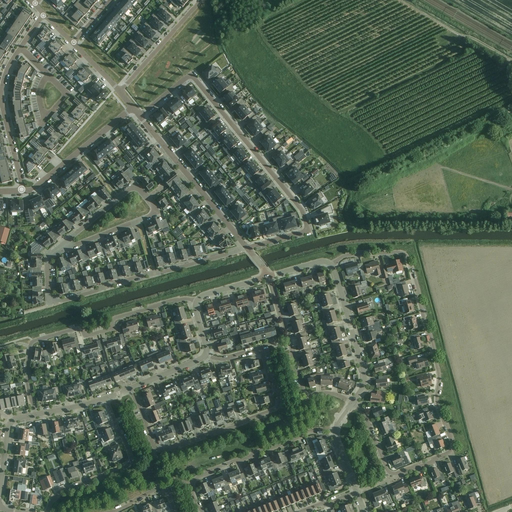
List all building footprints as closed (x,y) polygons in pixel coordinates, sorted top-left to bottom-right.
[(79,0),(78,0),(76,3),(88,13),(93,6),(87,0),(84,4),(79,0)] [(129,10),(132,6),(126,0),(124,0),(124,1),(123,0),(121,3),(122,3),(129,10)] [(88,13),(76,3),(74,6),(78,10),(75,14),(82,19),(88,13)] [(122,3),(118,8),(125,14),(129,10),(122,3)] [(157,14),(167,23),(169,20),(168,20),(171,17),(167,15),(168,14),(165,13),(164,12),(167,9),(162,5),(159,8),(161,9),(157,14)] [(25,8),(22,12),(31,18),(34,14),(32,12),(25,8)] [(115,9),(113,11),(114,12),(121,18),(125,14),(118,8),(116,10),(115,9)] [(31,18),(22,12),(19,17),(28,23),(31,18)] [(114,12),(110,16),(117,23),(121,18),(114,12)] [(67,13),(64,16),(75,26),(82,19),(75,14),(72,17),(67,13)] [(153,18),(149,22),(159,31),(162,29),(161,28),(163,26),(160,23),(158,21),(157,20),(159,18),(154,13),(152,16),(153,18)] [(106,21),(113,27),(117,23),(110,16),(109,18),(108,17),(106,20),(106,21)] [(19,17),(16,21),(25,27),(28,23),(19,17)] [(16,21),(13,25),(22,31),(25,27),(16,21)] [(106,21),(103,25),(110,31),(113,27),(106,21)] [(143,32),(152,40),(154,37),(154,36),(156,34),(153,31),(150,29),(150,30),(149,29),(152,26),(147,22),(144,24),(147,27),(143,32)] [(13,25),(10,30),(19,36),(22,31),(13,25)] [(106,35),(110,31),(103,25),(101,27),(100,26),(98,28),(99,29),(107,36),(106,35)] [(38,51),(50,39),(46,35),(48,33),(47,32),(48,31),(45,29),(43,30),(44,31),(37,37),(42,42),(36,48),(38,51)] [(96,32),(95,33),(103,41),(107,36),(99,29),(96,32)] [(6,33),(16,40),(19,36),(10,30),(7,34),(6,33)] [(134,39),(144,48),(147,46),(146,45),(148,43),(145,40),(143,38),(142,37),(144,35),(139,30),(137,33),(139,35),(134,39)] [(3,37),(13,44),(16,40),(6,33),(3,37)] [(103,41),(95,33),(94,34),(93,35),(90,37),(99,45),(103,41)] [(1,42),(10,48),(13,44),(3,37),(3,38),(4,38),(1,42)] [(54,43),(50,39),(38,51),(40,49),(42,51),(42,52),(47,47),(52,51),(60,43),(57,41),(57,42),(56,41),(54,43)] [(128,49),(137,57),(139,54),(139,53),(141,51),(138,48),(136,46),(135,46),(134,46),(137,43),(132,39),(129,41),(132,44),(128,49)] [(0,44),(0,47),(7,53),(10,48),(1,42),(0,44)] [(62,46),(60,43),(52,51),(56,56),(51,61),(54,63),(64,53),(60,49),(62,47),(62,46)] [(133,56),(124,47),(120,52),(123,55),(120,58),(122,60),(122,61),(122,62),(122,63),(123,63),(124,64),(125,63),(126,63),(129,65),(131,63),(131,62),(133,60),(131,58),(133,56)] [(68,57),(64,53),(54,63),(56,66),(61,61),(66,66),(74,57),(71,55),(71,56),(70,55),(68,57)] [(76,60),(74,57),(66,66),(70,70),(65,75),(68,77),(78,67),(75,63),(76,61),(76,60)] [(25,75),(30,67),(23,63),(21,66),(22,67),(19,72),(25,75)] [(215,70),(212,66),(203,74),(205,76),(206,76),(208,79),(211,77),(213,79),(222,72),(218,67),(215,70)] [(82,71),(78,67),(68,77),(70,80),(75,75),(80,80),(88,72),(86,69),(85,70),(84,69),(82,71)] [(23,84),(25,75),(19,72),(17,78),(16,78),(15,81),(15,82),(23,84)] [(91,74),(88,72),(80,80),(84,84),(78,91),(81,93),(93,81),(89,78),(91,76),(90,75),(91,74)] [(217,89),(224,83),(225,82),(222,78),(223,77),(221,74),(216,78),(218,80),(213,85),(217,89)] [(63,84),(73,95),(77,91),(68,80),(63,84)] [(93,81),(85,89),(93,97),(94,98),(97,94),(95,92),(100,87),(95,83),(95,84),(93,81)] [(21,92),(23,84),(15,82),(14,85),(15,85),(13,92),(21,92)] [(225,82),(217,89),(220,93),(225,89),(227,92),(232,88),(234,87),(231,84),(228,86),(225,82)] [(185,91),(192,99),(197,95),(193,92),(195,90),(192,86),(190,88),(190,87),(185,91)] [(93,97),(98,102),(101,99),(102,100),(105,97),(104,96),(106,94),(100,87),(95,92),(97,94),(94,98),(93,97)] [(235,90),(232,88),(227,92),(229,94),(224,98),(228,103),(236,96),(233,92),(235,90)] [(188,103),(192,99),(185,91),(181,94),(188,103)] [(21,101),(21,92),(13,92),(14,98),(13,98),(13,102),(21,101)] [(84,100),(89,105),(93,100),(88,95),(84,100)] [(239,100),(236,96),(228,103),(231,107),(236,103),(238,105),(243,101),(241,98),(239,100)] [(76,98),(73,101),(78,106),(74,111),(83,118),(85,116),(84,115),(85,114),(83,112),(86,108),(87,108),(76,98)] [(172,102),(179,110),(183,107),(176,98),(172,102)] [(63,100),(56,107),(59,109),(62,106),(63,107),(67,103),(63,100)] [(22,110),(21,101),(13,102),(13,106),(14,105),(15,111),(22,110)] [(246,104),(243,101),(238,105),(240,108),(235,112),(239,116),(247,109),(244,105),(246,104)] [(174,114),(179,110),(172,102),(167,105),(174,114)] [(199,111),(197,112),(203,119),(211,112),(208,108),(206,109),(204,107),(199,111)] [(163,109),(158,113),(165,121),(169,118),(171,120),(174,118),(170,113),(167,115),(163,109)] [(251,113),(247,109),(239,116),(242,120),(247,116),(250,119),(255,115),(252,112),(251,113)] [(24,119),(22,110),(15,111),(16,117),(15,118),(16,121),(24,119)] [(65,111),(62,113),(73,123),(77,119),(79,121),(79,120),(80,121),(83,118),(74,111),(70,115),(65,111)] [(211,112),(203,119),(206,123),(215,116),(211,112)] [(62,113),(60,116),(65,121),(61,126),(69,133),(72,131),(71,130),(72,129),(70,127),(73,123),(62,113)] [(161,125),(165,121),(158,113),(154,117),(153,118),(156,122),(157,121),(161,125)] [(255,116),(250,120),(252,122),(246,127),(249,130),(249,129),(251,131),(260,124),(256,119),(258,118),(255,116)] [(17,125),(18,124),(19,130),(27,128),(27,127),(26,128),(24,119),(16,121),(17,125)] [(122,126),(126,131),(133,125),(132,123),(133,122),(130,120),(128,122),(124,125),(122,126)] [(210,128),(214,132),(222,126),(219,121),(210,128)] [(260,124),(251,131),(253,134),(252,134),(254,137),(260,132),(262,135),(267,130),(265,128),(264,129),(260,124)] [(133,125),(126,131),(129,135),(137,129),(133,125)] [(51,126),(49,128),(60,138),(64,134),(66,136),(66,135),(67,136),(69,133),(61,126),(57,130),(51,126)] [(222,126),(214,132),(217,137),(226,130),(222,126)] [(21,139),(30,137),(27,128),(19,130),(21,135),(19,135),(20,135),(21,139)] [(49,128),(46,131),(52,136),(48,140),(56,148),(59,145),(58,145),(58,144),(56,142),(60,138),(49,128)] [(137,129),(129,135),(133,139),(140,133),(137,129)] [(263,135),(265,138),(259,143),(261,145),(262,145),(264,147),(273,140),(269,135),(270,134),(268,131),(263,135)] [(132,140),(135,144),(144,137),(140,133),(133,139),(132,140)] [(179,133),(170,140),(173,142),(175,144),(182,138),(179,133)] [(221,142),(225,146),(233,139),(230,135),(224,140),(222,137),(217,141),(219,144),(221,142)] [(144,137),(135,144),(139,149),(136,151),(138,154),(144,149),(142,146),(148,141),(146,139),(145,139),(144,137)] [(182,138),(175,144),(177,146),(176,146),(178,149),(186,142),(182,138)] [(107,142),(105,144),(111,151),(116,147),(118,145),(114,140),(111,142),(109,139),(106,141),(107,142)] [(233,139),(225,146),(229,150),(226,153),(228,155),(233,151),(231,148),(237,144),(233,139)] [(32,140),(29,142),(38,151),(34,155),(43,163),(45,160),(44,160),(45,159),(43,157),(47,153),(36,143),(32,140)] [(36,143),(47,153),(50,149),(52,151),(53,150),(54,151),(56,148),(48,140),(43,145),(38,141),(36,143)] [(273,140),(264,147),(266,149),(265,150),(267,152),(273,148),(275,150),(280,146),(278,143),(277,144),(273,140)] [(105,144),(101,147),(107,154),(111,151),(105,144)] [(101,147),(97,150),(104,159),(103,158),(107,154),(101,147)] [(275,160),(277,163),(286,155),(282,151),(283,150),(281,147),(276,151),(278,154),(272,158),(274,161),(275,160)] [(147,160),(148,159),(156,152),(155,150),(154,150),(153,148),(148,152),(146,150),(140,155),(143,159),(145,158),(147,160)] [(196,154),(192,149),(184,156),(186,159),(187,158),(188,160),(196,154)] [(233,151),(228,155),(230,158),(233,156),(236,160),(235,161),(244,153),(241,149),(235,153),(233,151)] [(94,151),(91,153),(96,159),(93,161),(97,166),(100,163),(99,162),(104,159),(97,150),(95,152),(94,151)] [(148,170),(150,168),(157,163),(155,161),(159,157),(158,155),(158,154),(156,152),(148,159),(147,160),(149,163),(146,166),(148,170)] [(244,153),(235,161),(238,165),(248,157),(244,153)] [(199,158),(196,154),(188,160),(190,162),(189,163),(191,165),(199,158)] [(41,166),(43,163),(34,155),(26,165),(28,174),(37,164),(39,166),(40,165),(41,166)] [(290,160),(286,155),(277,163),(279,165),(278,166),(280,168),(286,163),(288,166),(293,162),(291,159),(290,160)] [(203,163),(199,158),(191,165),(192,165),(193,166),(193,167),(195,170),(203,163)] [(157,163),(150,168),(153,173),(157,170),(159,173),(168,166),(167,165),(168,165),(166,163),(164,161),(159,165),(157,163)] [(77,167),(83,174),(87,170),(81,162),(78,164),(79,165),(77,167)] [(244,165),(236,171),(238,174),(243,170),(246,174),(256,167),(252,162),(246,167),(244,165)] [(299,167),(296,162),(291,167),(293,169),(289,172),(290,172),(286,174),(288,176),(287,177),(290,180),(299,172),(296,169),(299,167)] [(164,180),(174,173),(172,170),(172,171),(168,166),(159,173),(165,180),(164,180)] [(79,177),(83,174),(77,167),(73,170),(79,179),(80,178),(79,177)] [(256,167),(246,174),(246,175),(247,174),(251,177),(248,179),(250,182),(255,178),(253,176),(259,171),(256,167)] [(211,173),(207,168),(199,175),(201,177),(202,177),(203,179),(211,173)] [(68,173),(75,182),(79,179),(73,170),(68,173)] [(118,172),(117,174),(125,184),(126,183),(127,184),(128,183),(129,182),(129,181),(130,180),(128,178),(130,176),(126,171),(124,173),(123,171),(120,174),(118,172)] [(75,182),(68,173),(64,177),(71,185),(75,182)] [(170,187),(179,179),(176,175),(174,173),(164,180),(166,183),(170,187)] [(214,177),(211,173),(203,179),(205,181),(204,181),(206,184),(214,177)] [(290,180),(295,185),(301,179),(303,182),(308,178),(305,173),(302,176),(299,173),(290,180)] [(120,188),(125,184),(117,174),(115,175),(116,177),(113,180),(114,181),(111,183),(115,188),(118,186),(120,188)] [(255,178),(250,182),(256,189),(258,187),(267,180),(263,176),(257,181),(255,178)] [(67,189),(71,185),(64,177),(62,178),(59,180),(67,189)] [(144,185),(149,190),(150,189),(153,187),(152,187),(154,186),(147,178),(144,181),(142,177),(139,179),(144,185)] [(218,182),(214,177),(206,184),(207,183),(209,185),(208,186),(210,188),(218,182)] [(170,187),(176,194),(185,187),(181,182),(179,179),(170,187)] [(307,186),(300,191),(302,194),(301,195),(304,197),(315,188),(311,183),(313,182),(311,179),(304,184),(307,186)] [(267,180),(258,187),(262,191),(259,194),(261,196),(266,192),(264,189),(270,185),(267,180)] [(52,187),(50,188),(56,196),(60,192),(63,196),(66,193),(62,188),(59,190),(54,184),(51,186),(52,187)] [(226,191),(220,184),(215,188),(217,191),(214,193),(216,196),(217,195),(219,197),(226,191)] [(99,193),(97,195),(101,200),(103,198),(105,200),(107,199),(108,199),(109,199),(109,198),(109,197),(110,196),(105,190),(105,189),(104,187),(101,189),(102,191),(100,193),(99,193)] [(177,198),(180,202),(185,198),(183,196),(189,192),(187,189),(186,187),(185,187),(176,194),(178,197),(177,198)] [(51,200),(56,196),(50,188),(48,190),(47,189),(45,191),(51,200)] [(266,192),(261,196),(264,199),(266,197),(269,201),(278,194),(274,189),(268,194),(266,192)] [(226,191),(219,197),(220,199),(219,200),(221,202),(230,196),(226,191)] [(312,201),(310,203),(312,206),(311,207),(313,209),(322,203),(320,199),(324,197),(320,192),(310,199),(312,201)] [(278,194),(269,201),(275,207),(280,203),(278,201),(281,198),(278,194)] [(91,197),(89,199),(96,208),(97,207),(98,207),(99,207),(100,206),(100,205),(101,204),(99,202),(101,200),(97,195),(95,197),(92,199),(91,197)] [(47,201),(43,203),(40,196),(37,198),(35,199),(40,209),(45,207),(47,210),(51,208),(47,201)] [(77,208),(87,198),(85,196),(75,205),(77,208)] [(161,206),(164,210),(170,206),(162,196),(161,197),(158,199),(159,199),(157,200),(162,206),(161,206)] [(230,196),(221,202),(222,202),(224,203),(223,204),(225,207),(233,200),(230,196)] [(186,205),(188,207),(196,201),(194,198),(194,199),(192,197),(187,201),(185,198),(180,202),(184,207),(186,205)] [(33,212),(40,209),(35,199),(33,200),(33,199),(30,201),(33,208),(28,209),(28,211),(30,218),(34,217),(33,212)] [(91,212),(96,208),(89,199),(87,200),(88,202),(85,205),(82,207),(86,212),(89,210),(91,212)] [(186,209),(191,215),(196,211),(194,209),(199,205),(197,203),(198,203),(196,201),(188,207),(186,209)] [(233,210),(230,212),(232,215),(233,215),(234,215),(234,216),(243,210),(237,203),(231,208),(233,210)] [(322,215),(315,217),(316,220),(317,223),(318,226),(321,225),(321,226),(326,225),(325,224),(329,222),(327,214),(332,213),(330,206),(321,210),(322,215)] [(76,209),(74,211),(81,220),(82,219),(83,219),(84,219),(85,219),(85,218),(85,217),(86,216),(84,214),(86,212),(82,207),(80,209),(77,211),(76,209)] [(195,223),(198,220),(207,214),(205,212),(204,212),(203,210),(198,214),(196,211),(191,215),(190,217),(193,221),(195,223)] [(243,210),(234,216),(235,217),(236,218),(235,219),(237,222),(240,219),(243,222),(249,217),(243,210)] [(70,217),(68,219),(72,224),(74,222),(76,224),(81,220),(74,211),(72,212),(74,214),(70,217)] [(293,228),(294,229),(297,228),(294,220),(298,219),(296,212),(290,214),(291,216),(287,217),(291,229),(293,228)] [(197,225),(200,230),(207,225),(205,222),(210,218),(208,216),(207,214),(198,220),(195,223),(197,225)] [(279,224),(282,223),(285,231),(288,230),(288,229),(291,229),(287,217),(284,219),(283,216),(278,217),(279,224)] [(276,234),(279,233),(276,225),(279,224),(278,217),(272,219),(273,221),(269,223),(270,224),(272,234),(275,233),(276,234)] [(61,221),(59,223),(67,232),(67,231),(68,231),(69,231),(70,231),(70,230),(70,229),(71,228),(69,226),(72,224),(68,219),(65,221),(63,223),(61,221)] [(159,220),(153,222),(157,230),(157,232),(163,230),(164,233),(170,231),(168,228),(166,229),(164,223),(161,224),(159,220)] [(152,232),(157,230),(153,222),(147,224),(149,229),(146,230),(148,236),(153,234),(152,232)] [(267,236),(270,235),(270,234),(272,234),(270,224),(264,226),(263,222),(260,223),(261,229),(264,228),(267,236)] [(55,229),(53,231),(57,236),(59,234),(61,236),(67,232),(59,223),(58,224),(59,226),(55,229)] [(207,231),(209,234),(217,227),(215,225),(213,223),(209,227),(207,225),(200,230),(204,234),(207,231)] [(253,240),(257,239),(256,238),(259,237),(258,233),(258,231),(257,231),(257,230),(261,229),(260,223),(253,224),(254,227),(250,229),(253,240)] [(6,243),(10,229),(0,227),(0,241),(2,242),(6,243)] [(209,237),(213,242),(218,237),(217,238),(216,235),(220,232),(219,229),(217,227),(209,234),(211,236),(209,237)] [(175,229),(173,232),(177,237),(181,234),(177,228),(175,229)] [(134,230),(128,232),(131,240),(135,239),(135,241),(141,239),(139,233),(136,235),(134,230)] [(47,233),(45,235),(52,244),(53,243),(54,243),(55,243),(55,242),(55,241),(56,240),(55,238),(57,236),(53,231),(50,233),(51,233),(48,235),(47,233)] [(124,239),(121,240),(124,248),(129,246),(128,244),(132,242),(131,240),(128,232),(122,234),(124,239)] [(43,233),(36,239),(39,242),(38,243),(42,248),(45,246),(46,248),(52,244),(45,235),(43,233)] [(119,250),(124,248),(121,240),(118,242),(116,237),(110,239),(115,249),(118,248),(119,250)] [(220,240),(218,237),(213,242),(216,245),(218,246),(219,245),(221,248),(222,247),(222,248),(230,246),(229,242),(229,241),(227,239),(228,239),(226,237),(225,237),(220,240)] [(106,246),(103,247),(105,253),(110,251),(111,252),(115,251),(115,249),(110,239),(104,241),(106,246)] [(180,252),(181,257),(182,260),(188,259),(186,250),(184,251),(181,241),(177,242),(180,252)] [(191,246),(194,254),(194,257),(200,255),(198,246),(196,247),(194,241),(190,242),(191,246)] [(30,258),(30,261),(41,260),(41,259),(42,259),(42,258),(42,257),(42,256),(41,256),(41,254),(40,254),(40,252),(41,252),(40,250),(42,248),(38,243),(31,248),(32,255),(32,258),(30,258)] [(98,244),(93,246),(96,254),(97,256),(105,253),(103,247),(100,249),(98,244)] [(88,253),(85,254),(88,260),(97,256),(96,254),(93,246),(86,248),(88,253)] [(165,249),(167,255),(169,261),(169,264),(176,262),(173,254),(171,254),(169,248),(165,249)] [(166,262),(169,261),(167,255),(158,258),(155,249),(151,250),(155,262),(157,267),(163,266),(163,265),(167,264),(166,262)] [(83,262),(88,260),(85,254),(83,255),(81,251),(75,253),(79,261),(82,260),(83,262)] [(71,260),(68,261),(70,267),(75,265),(74,263),(79,261),(75,253),(69,255),(71,260)] [(132,258),(134,265),(136,270),(137,273),(143,271),(140,263),(138,263),(136,257),(132,258)] [(71,269),(70,267),(68,261),(65,263),(63,258),(57,260),(59,265),(59,268),(60,268),(61,268),(62,272),(65,270),(66,271),(71,269)] [(30,261),(28,261),(28,263),(32,263),(32,268),(32,271),(39,270),(39,267),(41,267),(41,260),(30,261)] [(393,264),(386,266),(388,272),(394,270),(395,272),(402,270),(399,260),(392,262),(393,264)] [(122,268),(123,274),(124,277),(130,275),(130,274),(134,273),(133,271),(136,270),(134,265),(125,267),(124,261),(120,262),(122,268)] [(377,261),(373,263),(373,264),(365,266),(367,274),(375,272),(376,276),(381,275),(379,271),(380,271),(377,261)] [(356,263),(345,266),(347,274),(348,276),(349,276),(352,276),(353,274),(352,272),(358,271),(358,270),(360,270),(362,276),(365,275),(363,269),(361,263),(357,265),(356,263)] [(109,272),(111,277),(112,280),(118,278),(115,270),(113,270),(111,264),(107,265),(109,272)] [(97,275),(98,281),(99,284),(105,282),(103,273),(100,274),(99,268),(95,269),(97,275)] [(30,278),(31,280),(42,279),(42,278),(43,278),(43,277),(43,276),(42,275),(42,273),(39,273),(39,270),(32,271),(30,271),(30,273),(29,273),(29,277),(30,277),(30,278)] [(82,272),(84,279),(86,284),(87,287),(93,286),(92,285),(90,277),(88,277),(86,271),(82,272)] [(318,279),(316,280),(318,286),(323,284),(322,282),(325,281),(324,276),(324,274),(323,274),(323,273),(317,274),(318,279)] [(72,282),(73,288),(74,291),(80,289),(80,288),(84,287),(83,285),(86,284),(84,279),(75,281),(74,275),(70,276),(72,282)] [(390,285),(392,285),(395,284),(400,283),(399,278),(393,280),(392,275),(388,277),(390,285)] [(311,276),(306,277),(309,286),(311,285),(312,288),(318,286),(316,280),(313,281),(311,276)] [(302,284),(299,285),(301,291),(306,289),(305,287),(309,286),(306,277),(300,279),(302,284)] [(62,294),(68,293),(65,284),(63,285),(62,278),(59,278),(59,289),(60,289),(62,294)] [(33,287),(33,290),(39,289),(39,286),(42,286),(42,279),(31,280),(31,282),(33,282),(33,287)] [(295,292),(301,291),(299,285),(296,286),(295,281),(289,282),(292,291),(294,290),(295,292)] [(355,287),(351,288),(352,291),(353,293),(354,298),(362,296),(360,289),(367,287),(366,281),(354,284),(355,287)] [(282,290),(284,296),(289,294),(289,292),(292,291),(289,282),(283,284),(285,289),(282,290)] [(401,297),(408,295),(407,288),(406,285),(402,286),(401,283),(400,283),(395,284),(397,294),(400,293),(401,297)] [(39,289),(33,290),(33,295),(33,301),(34,301),(35,305),(42,302),(42,300),(43,300),(43,299),(44,298),(44,297),(43,296),(42,296),(42,294),(42,293),(39,294),(39,289)] [(263,290),(257,291),(260,302),(263,301),(264,301),(265,304),(267,303),(263,290)] [(254,301),(251,301),(253,308),(253,309),(256,308),(256,307),(257,306),(257,303),(258,303),(260,302),(257,291),(252,293),(254,301)] [(322,302),(331,299),(329,294),(324,295),(323,292),(317,294),(319,299),(321,299),(322,302)] [(246,295),(240,296),(243,307),(246,306),(247,306),(249,314),(254,312),(253,309),(253,308),(251,301),(248,302),(246,295)] [(237,305),(234,306),(236,312),(236,314),(241,312),(240,308),(241,307),(243,307),(240,296),(235,298),(237,305)] [(364,304),(356,306),(358,313),(369,310),(367,303),(372,302),(371,298),(363,300),(364,304)] [(406,313),(413,311),(412,307),(410,301),(408,301),(407,298),(398,301),(400,306),(403,305),(406,313)] [(322,311),(328,309),(327,306),(332,305),(331,299),(322,302),(323,305),(321,305),(322,311)] [(231,314),(236,312),(234,306),(231,307),(229,300),(223,301),(226,312),(229,311),(230,311),(231,314)] [(288,312),(297,309),(296,306),(298,305),(297,300),(291,302),(292,304),(287,306),(288,312)] [(220,310),(217,311),(219,317),(223,316),(223,313),(224,312),(226,312),(223,301),(218,303),(220,310)] [(214,319),(219,317),(217,311),(214,312),(212,305),(206,306),(209,316),(212,316),(213,316),(214,319)] [(176,316),(185,313),(183,307),(171,311),(172,313),(175,312),(176,316)] [(296,319),(302,317),(300,311),(298,312),(297,309),(288,312),(290,317),(295,316),(296,319)] [(327,319),(336,316),(334,311),(329,312),(328,309),(322,311),(324,316),(326,316),(327,319)] [(175,326),(181,325),(180,322),(186,320),(185,313),(176,316),(177,320),(174,321),(175,326)] [(157,328),(164,326),(162,318),(158,319),(157,315),(151,317),(150,316),(146,318),(149,327),(157,325),(157,328)] [(327,328),(333,326),(332,323),(337,322),(336,316),(327,319),(328,322),(326,322),(327,328)] [(404,321),(402,321),(403,326),(408,324),(410,330),(418,328),(415,318),(411,319),(410,316),(403,318),(404,321)] [(293,328),(302,326),(301,323),(303,322),(302,317),(296,319),(297,321),(292,323),(293,328)] [(367,326),(368,330),(381,326),(379,321),(374,323),(372,317),(360,320),(363,328),(367,326)] [(128,333),(139,330),(136,320),(125,323),(126,325),(122,326),(124,335),(129,333),(128,333)] [(182,334),(190,332),(188,326),(182,328),(181,325),(175,326),(177,332),(180,331),(182,334)] [(218,330),(213,331),(215,338),(227,334),(225,325),(219,326),(219,329),(218,330)] [(300,332),(301,335),(307,334),(305,328),(303,329),(302,326),(293,328),(295,334),(300,332)] [(331,333),(332,335),(341,333),(339,327),(334,329),(333,326),(327,328),(329,333),(331,333)] [(381,326),(368,330),(369,333),(365,335),(367,342),(378,339),(376,333),(382,331),(381,326)] [(192,338),(190,332),(182,334),(183,338),(179,339),(181,345),(186,343),(185,340),(192,338)] [(242,345),(247,344),(244,332),(239,334),(242,345)] [(332,344),(338,343),(337,340),(342,339),(341,333),(332,335),(333,338),(330,339),(332,344)] [(120,338),(113,339),(117,352),(121,351),(119,346),(125,344),(122,334),(119,335),(120,338)] [(308,339),(307,334),(301,335),(302,338),(296,339),(298,345),(307,343),(306,340),(308,339)] [(416,350),(423,348),(421,341),(422,341),(421,337),(419,338),(418,334),(409,336),(411,342),(413,341),(416,350)] [(227,349),(226,342),(229,341),(229,338),(222,340),(223,343),(217,345),(219,351),(227,349)] [(77,350),(80,349),(78,344),(75,345),(74,339),(70,340),(70,339),(62,341),(64,350),(76,347),(77,350)] [(112,353),(117,352),(113,339),(106,341),(106,339),(102,340),(105,350),(111,348),(112,353)] [(97,344),(90,346),(94,359),(98,357),(97,352),(103,350),(100,340),(96,341),(97,344)] [(60,358),(63,357),(61,348),(58,349),(56,343),(50,344),(53,354),(57,353),(58,356),(59,356),(60,358)] [(187,346),(186,343),(181,345),(182,350),(186,349),(187,353),(195,351),(194,344),(187,346)] [(306,352),(311,350),(310,345),(308,346),(307,343),(298,345),(300,351),(305,349),(306,352)] [(337,352),(345,350),(344,344),(339,346),(338,343),(332,344),(334,350),(336,349),(337,352)] [(371,359),(379,356),(383,355),(384,354),(384,352),(382,351),(378,352),(376,344),(368,346),(371,359)] [(90,360),(94,359),(90,346),(84,348),(83,345),(80,346),(82,356),(88,354),(90,360)] [(166,352),(163,353),(166,362),(172,359),(169,353),(172,352),(170,346),(165,349),(166,352)] [(41,349),(36,348),(34,360),(40,361),(41,358),(45,359),(46,363),(50,362),(47,350),(42,351),(43,351),(43,350),(43,349),(42,349),(42,348),(42,349),(41,349)] [(303,362),(312,359),(311,356),(313,356),(311,350),(306,352),(306,355),(301,356),(303,362)] [(337,361),(343,360),(342,357),(347,355),(345,350),(337,352),(337,355),(335,356),(337,361)] [(160,364),(166,362),(163,353),(159,355),(158,352),(152,354),(155,359),(157,358),(160,364)] [(9,370),(17,367),(14,356),(9,357),(8,354),(1,356),(3,362),(7,361),(9,370)] [(152,360),(155,359),(152,354),(147,356),(148,359),(145,361),(148,369),(154,366),(152,360)] [(415,356),(408,358),(410,366),(416,364),(417,369),(420,368),(421,367),(428,365),(426,358),(419,360),(419,359),(416,360),(415,356)] [(373,366),(376,373),(386,370),(386,367),(393,364),(391,358),(379,361),(380,364),(373,366)] [(135,361),(136,364),(137,366),(140,365),(142,371),(148,369),(145,361),(141,362),(140,359),(135,361)] [(251,369),(260,367),(258,360),(252,362),(252,359),(245,361),(247,367),(245,367),(246,370),(251,369)] [(313,362),(312,359),(303,362),(305,368),(310,366),(310,369),(316,367),(315,362),(313,362)] [(343,362),(343,360),(337,361),(338,367),(341,366),(342,369),(350,367),(349,361),(343,362)] [(138,371),(137,366),(136,364),(128,367),(131,376),(137,374),(136,372),(138,371)] [(225,366),(227,375),(229,381),(231,380),(231,377),(236,376),(235,369),(232,370),(230,365),(225,366)] [(225,376),(227,375),(225,366),(220,368),(221,373),(218,374),(220,380),(226,379),(225,376)] [(126,378),(131,376),(128,367),(122,369),(126,378)] [(210,368),(205,370),(208,379),(211,378),(212,380),(217,378),(214,372),(212,373),(210,368)] [(112,369),(111,369),(111,372),(112,373),(116,382),(121,380),(117,371),(115,372),(113,369),(112,369)] [(121,380),(126,378),(122,369),(117,371),(121,380)] [(210,382),(208,379),(205,370),(200,372),(202,377),(199,378),(201,385),(207,383),(210,382)] [(257,380),(263,379),(261,372),(256,374),(255,371),(248,373),(250,379),(253,378),(254,381),(257,380)] [(318,380),(317,374),(310,376),(310,378),(307,379),(309,385),(308,385),(309,387),(310,387),(310,388),(316,386),(314,381),(318,380)] [(321,385),(326,386),(327,377),(324,376),(324,374),(317,374),(318,380),(321,380),(321,385)] [(332,380),(336,380),(337,375),(330,374),(330,377),(327,377),(326,386),(332,386),(332,380)] [(100,375),(98,376),(99,378),(102,387),(107,386),(104,376),(101,377),(100,375)] [(109,375),(104,376),(107,386),(112,384),(109,375)] [(187,377),(191,387),(194,385),(195,389),(196,388),(197,391),(201,389),(200,387),(197,379),(194,380),(192,375),(187,377)] [(343,389),(346,381),(343,380),(344,378),(337,375),(336,380),(339,382),(337,387),(343,389)] [(422,387),(431,384),(429,377),(425,378),(424,375),(417,377),(418,382),(420,381),(422,387)] [(102,387),(99,378),(98,376),(92,377),(93,380),(96,389),(102,387)] [(388,376),(379,377),(380,380),(376,380),(376,388),(389,387),(388,382),(387,383),(387,379),(388,379),(388,376)] [(183,382),(180,384),(183,392),(186,391),(185,389),(191,387),(187,377),(181,380),(183,382)] [(91,391),(96,389),(93,380),(85,383),(87,390),(90,389),(91,391)] [(349,382),(346,381),(343,389),(348,392),(350,387),(353,388),(355,382),(350,380),(349,382)] [(76,385),(73,386),(74,396),(82,394),(81,389),(84,388),(82,382),(76,383),(76,385)] [(174,383),(169,385),(172,394),(176,393),(177,395),(178,395),(182,394),(179,387),(176,388),(174,383)] [(257,393),(266,391),(265,384),(259,386),(258,383),(255,384),(252,385),(253,391),(256,390),(257,393)] [(67,397),(74,396),(73,386),(69,387),(68,385),(62,386),(63,392),(66,392),(67,397)] [(169,395),(172,394),(169,385),(163,387),(164,390),(162,391),(166,400),(170,399),(170,398),(169,395)] [(51,390),(48,391),(49,401),(57,399),(56,394),(59,393),(57,387),(51,388),(51,390)] [(42,402),(49,401),(48,391),(44,392),(43,390),(37,391),(38,397),(41,397),(42,402)] [(384,403),(385,392),(377,391),(377,395),(371,394),(370,402),(379,403),(379,402),(384,403)] [(144,403),(153,400),(151,395),(150,393),(143,396),(144,398),(142,398),(144,403)] [(417,401),(418,406),(429,404),(428,400),(427,396),(424,396),(425,397),(423,397),(422,394),(413,395),(415,402),(417,401)] [(261,405),(270,403),(268,397),(262,398),(262,395),(254,397),(256,403),(260,402),(261,405)] [(245,407),(247,406),(245,399),(240,401),(241,404),(237,405),(241,414),(246,412),(245,407)] [(155,408),(161,406),(166,404),(164,401),(155,404),(153,400),(144,403),(147,408),(154,405),(155,408)] [(233,410),(236,409),(233,403),(228,405),(229,408),(226,409),(229,418),(235,416),(233,410)] [(151,419),(160,415),(158,410),(162,409),(161,406),(155,408),(156,411),(149,414),(151,419)] [(371,410),(375,418),(384,414),(381,406),(378,408),(377,406),(373,407),(374,409),(371,410)] [(221,415),(224,413),(222,407),(216,409),(217,412),(214,413),(217,422),(223,420),(221,415)] [(424,413),(423,410),(416,413),(419,420),(425,418),(426,421),(434,418),(431,411),(427,413),(427,412),(424,413)] [(96,420),(106,416),(104,411),(95,415),(94,414),(91,415),(93,418),(94,417),(95,417),(96,420)] [(204,415),(201,416),(204,426),(207,425),(207,426),(210,425),(208,418),(211,417),(208,411),(204,412),(204,415)] [(162,420),(160,415),(151,419),(153,424),(160,421),(161,423),(167,421),(166,418),(162,420)] [(202,426),(204,426),(201,416),(198,417),(196,415),(192,417),(194,423),(197,422),(199,429),(203,427),(202,426)] [(108,421),(106,416),(96,420),(97,422),(96,423),(94,424),(96,429),(102,427),(101,424),(108,421)] [(187,421),(183,422),(187,432),(189,431),(189,432),(193,431),(190,424),(193,423),(191,417),(186,419),(187,421)] [(386,422),(389,420),(388,417),(380,420),(381,423),(378,424),(382,436),(390,433),(386,422)] [(78,418),(72,419),(74,428),(77,428),(78,431),(84,430),(82,422),(79,423),(78,418)] [(67,425),(64,426),(66,434),(72,433),(71,431),(75,431),(74,428),(72,419),(66,420),(67,425)] [(58,422),(51,423),(54,434),(53,434),(53,437),(53,439),(58,438),(65,437),(63,426),(59,427),(58,422)] [(185,433),(187,432),(183,422),(180,424),(179,422),(174,423),(177,429),(179,428),(182,435),(185,434),(185,433)] [(46,437),(51,436),(50,430),(47,431),(45,424),(39,426),(41,436),(45,435),(46,437)] [(433,437),(440,434),(436,424),(426,428),(427,432),(429,431),(432,437),(433,437)] [(169,429),(166,430),(169,440),(174,438),(173,433),(175,432),(173,425),(168,427),(169,429)] [(37,433),(36,426),(33,427),(33,429),(30,429),(29,430),(20,429),(19,435),(29,436),(29,433),(34,433),(37,433)] [(103,437),(113,433),(111,428),(103,431),(102,428),(96,431),(98,435),(101,434),(102,435),(103,437)] [(164,442),(169,440),(166,430),(163,432),(161,429),(157,431),(159,438),(160,441),(163,440),(164,442)] [(113,433),(103,437),(101,438),(102,442),(101,442),(103,447),(109,444),(108,441),(115,438),(113,433)] [(389,452),(397,448),(395,442),(394,442),(393,440),(395,439),(394,436),(386,439),(388,445),(386,445),(389,452)] [(429,442),(428,442),(431,448),(432,448),(433,448),(435,450),(445,446),(442,440),(437,442),(436,439),(434,440),(429,442)] [(316,449),(326,445),(323,440),(315,443),(313,444),(316,449)] [(17,446),(16,455),(24,456),(25,451),(29,451),(30,445),(28,445),(21,443),(20,446),(17,446)] [(111,455),(120,451),(117,444),(108,448),(111,455)] [(318,458),(324,455),(323,453),(328,451),(326,445),(316,449),(318,455),(317,455),(318,458)] [(298,448),(295,449),(299,459),(307,455),(305,450),(301,451),(300,448),(298,448)] [(290,462),(299,459),(295,449),(292,450),(292,451),(290,451),(292,455),(288,456),(290,462)] [(123,458),(120,451),(111,455),(114,462),(123,458)] [(399,456),(391,459),(394,465),(395,465),(396,467),(407,463),(405,458),(406,458),(406,457),(403,451),(397,453),(399,456)] [(278,462),(275,463),(277,469),(283,466),(282,463),(288,461),(286,456),(284,453),(281,453),(275,455),(278,462)] [(322,460),(324,465),(332,462),(330,456),(325,458),(324,455),(318,458),(319,461),(322,460)] [(87,460),(88,462),(91,472),(96,471),(94,464),(97,463),(95,457),(92,458),(87,460)] [(465,460),(467,460),(466,457),(457,460),(459,466),(456,468),(459,475),(465,473),(463,470),(468,468),(465,460)] [(273,470),(277,469),(275,463),(272,464),(269,458),(264,460),(268,469),(272,467),(273,470)] [(15,461),(13,473),(22,474),(23,468),(25,468),(27,459),(23,459),(23,462),(15,461)] [(79,462),(80,468),(83,467),(86,474),(91,472),(88,462),(87,460),(82,461),(79,462)] [(261,468),(259,469),(261,475),(265,474),(263,471),(268,469),(264,460),(259,462),(261,468)] [(81,470),(80,468),(79,462),(78,461),(73,463),(74,467),(68,469),(69,474),(71,473),(72,478),(79,476),(78,471),(81,470)] [(324,474),(331,472),(329,469),(334,467),(332,462),(324,465),(326,470),(323,471),(324,474)] [(450,463),(444,465),(447,474),(453,472),(456,478),(459,477),(455,468),(452,469),(450,463)] [(255,478),(257,477),(261,475),(259,469),(256,470),(253,464),(247,467),(245,469),(245,468),(244,468),(248,477),(254,475),(255,478)] [(66,476),(63,468),(60,469),(60,470),(57,472),(57,471),(53,472),(57,484),(65,481),(63,477),(66,476)] [(437,468),(431,471),(434,479),(435,482),(438,481),(441,480),(442,482),(445,481),(442,473),(439,474),(437,468)] [(233,472),(237,481),(241,480),(242,483),(246,481),(244,475),(241,476),(238,470),(233,472)] [(228,482),(230,487),(234,486),(233,483),(237,481),(233,472),(228,474),(231,480),(228,482)] [(330,481),(339,478),(337,473),(332,475),(331,472),(324,474),(327,480),(329,479),(330,481)] [(53,483),(50,475),(47,477),(47,478),(43,480),(44,480),(40,482),(44,491),(51,488),(50,484),(53,483)] [(419,475),(408,480),(412,488),(420,484),(421,487),(426,486),(423,478),(420,479),(419,475)] [(222,476),(217,479),(221,488),(224,487),(226,491),(231,489),(230,487),(228,482),(225,483),(222,476)] [(341,483),(339,478),(330,481),(331,484),(328,486),(330,491),(337,488),(336,485),(341,483)] [(215,487),(212,488),(214,494),(218,492),(217,490),(221,488),(217,479),(212,481),(215,487)] [(314,486),(317,494),(322,492),(319,484),(317,480),(315,481),(317,484),(314,486)] [(312,486),(308,488),(312,496),(317,494),(314,486),(312,482),(310,483),(312,486)] [(398,485),(392,487),(395,495),(405,491),(405,493),(409,491),(406,484),(403,485),(402,482),(398,484),(398,485)] [(202,490),(200,491),(201,495),(204,494),(204,495),(207,493),(208,498),(215,495),(214,494),(212,488),(209,489),(206,483),(200,485),(202,490)] [(22,485),(20,500),(27,501),(26,503),(30,504),(31,493),(25,492),(26,485),(22,484),(22,485)] [(303,490),(307,498),(312,496),(308,488),(307,484),(305,485),(306,489),(303,490)] [(13,499),(20,500),(22,485),(18,485),(17,491),(11,490),(9,501),(13,501),(13,499)] [(302,500),(307,498),(303,490),(302,486),(300,486),(301,491),(298,492),(302,500)] [(35,493),(31,493),(30,504),(40,505),(42,494),(39,488),(36,487),(35,493)] [(293,494),(297,503),(302,500),(298,492),(297,489),(295,489),(296,493),(293,494)] [(384,489),(378,492),(382,500),(382,503),(386,501),(387,504),(388,504),(393,502),(389,494),(386,496),(384,489)] [(291,505),(297,503),(293,494),(292,491),(290,491),(291,495),(288,496),(291,505)] [(378,502),(382,500),(378,492),(372,494),(375,500),(372,501),(375,508),(379,506),(379,505),(378,502)] [(286,497),(283,498),(286,507),(291,505),(288,496),(287,493),(285,493),(286,497)] [(469,506),(470,509),(477,506),(474,500),(477,499),(474,493),(469,495),(470,498),(466,499),(467,500),(463,502),(465,508),(469,506)] [(281,509),(286,507),(283,498),(282,495),(280,495),(281,499),(278,500),(281,509)] [(271,503),(274,511),(280,509),(276,501),(275,497),(273,498),(274,501),(271,503)] [(268,511),(272,511),(274,511),(271,503),(270,499),(268,500),(269,504),(266,505),(268,511)] [(157,501),(152,502),(155,511),(160,511),(160,510),(166,508),(163,500),(157,502),(157,501)] [(259,504),(262,511),(268,511),(266,505),(265,501),(259,504)] [(447,509),(446,509),(447,511),(459,511),(458,510),(461,509),(458,501),(451,503),(452,505),(447,507),(447,509)] [(155,511),(152,502),(151,503),(148,504),(148,505),(142,507),(143,511),(155,511)] [(208,505),(210,510),(218,507),(216,502),(208,505)]
